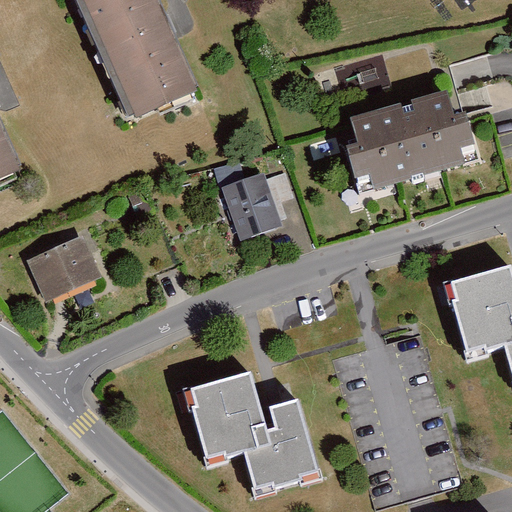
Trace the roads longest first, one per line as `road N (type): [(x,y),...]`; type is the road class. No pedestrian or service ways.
road 1 (residential): [(511,213),(207,309),(44,380)]
road 2 (residential): [(44,380),(183,511)]
